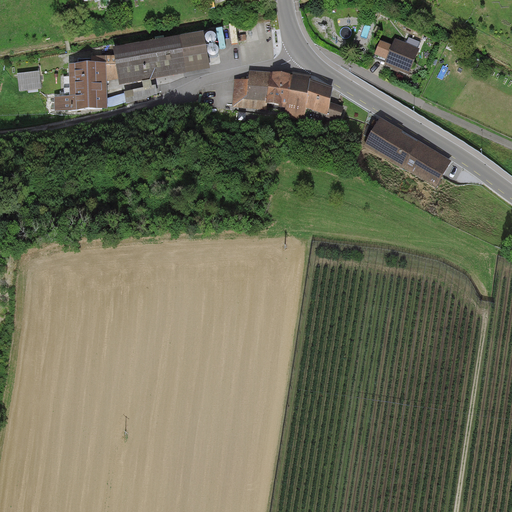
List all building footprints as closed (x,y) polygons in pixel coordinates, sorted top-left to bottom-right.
[(392,45),(379,40),(373,56),(386,62),(384,64),(397,69),(408,74),(418,48),(394,38),(392,45)] [(117,55),(121,84),(206,72),(201,43),(117,55)] [(72,110),(106,108),(104,63),(69,65),(72,110)] [(247,85),(233,84),(231,108),(285,110),(284,116),(302,118),(304,110),(328,115),(328,120),(339,123),(342,111),(331,108),(331,94),(308,86),(308,81),(270,77),(248,76),(247,85)] [(37,77),(17,79),(18,92),(38,90),(37,77)] [(376,127),(365,148),(430,184),(441,163),(376,127)]
